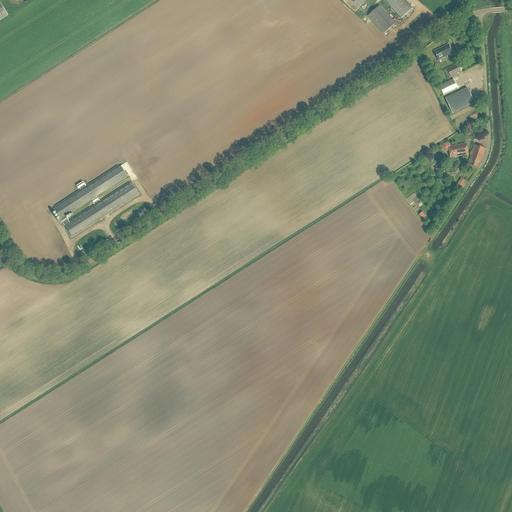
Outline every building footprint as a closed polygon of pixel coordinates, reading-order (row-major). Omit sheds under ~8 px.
[(404,0),(384,0),(401,19),(412,9),(404,0)] [(379,5),(367,16),(383,34),(395,23),(379,5)] [(438,60),(452,54),(448,45),(434,51),(438,60)] [(443,70),(447,77),(449,75),(451,78),(458,75),(458,73),(461,71),(457,63),(443,70)] [(445,96),(458,89),(454,80),(440,87),(445,96)] [(454,114),(476,104),(468,88),(447,99),(454,114)] [(444,144),(442,147),(442,150),(445,152),(448,151),(449,150),(449,147),(450,146),(450,145),(447,143),(444,144)] [(450,146),(449,147),(449,150),(450,157),(467,155),(466,144),(456,145),(456,146),(450,146)] [(485,148),(476,145),(473,144),(469,157),(468,161),(471,162),(470,166),(476,168),(477,163),(479,163),(480,160),(481,160),(485,148)] [(55,208),(54,209),(60,219),(72,237),(139,194),(132,183),(130,184),(129,183),(100,201),(99,199),(98,200),(96,197),(91,200),(93,203),(94,205),(70,221),(69,222),(65,216),(127,176),(124,171),(125,170),(122,165),(121,166),(119,167),(118,166),(86,186),(85,184),(84,185),(83,182),(76,186),(78,189),(79,188),(80,190),(54,207),(55,208)] [(463,188),(467,182),(461,177),(457,184),(463,188)] [(131,210),(120,216),(122,220),(133,213),(131,210)]
